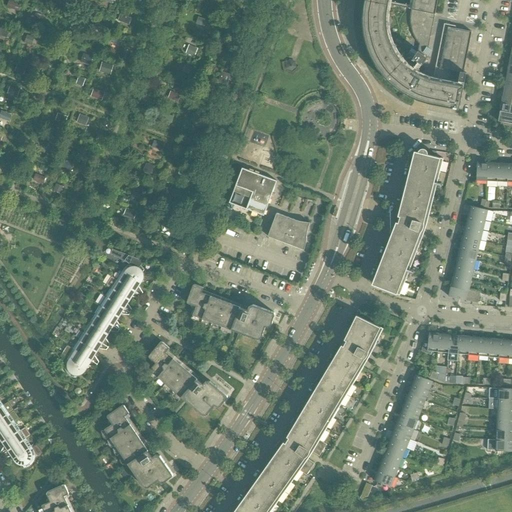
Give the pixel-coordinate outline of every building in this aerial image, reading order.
[(389,0),(364,0),(363,6),(363,9),(362,13),(362,17),(362,21),(362,24),(363,28),(363,32),(364,35),(364,39),(365,43),(366,46),(368,50),(369,53),(371,56),(372,60),(374,63),(376,66),(378,69),(380,72),(383,75),(385,78),(388,81),(390,83),(393,86),(396,88),(399,90),(402,92),(405,94),(408,96),(413,98),(418,100),(421,101),(429,104),(456,109),(459,109),(459,107),(466,73),(463,72),(472,32),(444,26),(433,80),(431,79),(428,78),(427,78),(425,77),(423,76),(419,74),(415,72),(413,70),(410,68),(408,66),(405,64),(403,62),(401,59),(399,57),(396,53),(394,50),(393,47),(392,45),(390,42),(389,39),(388,36),(388,33),(387,29),(387,26),(386,23),(386,20),(386,17),(387,14),(387,11),(389,0)] [(413,0),(411,9),(411,12),(410,14),(410,17),(410,19),(410,22),(410,24),(411,27),(411,29),(412,31),(413,34),(413,35),(414,37),(415,39),(417,41),(418,43),(419,44),(418,51),(417,51),(413,58),(422,65),(427,57),(426,57),(428,46),(429,46),(437,0),(413,0)] [(8,7),(17,10),(18,6),(20,6),(20,5),(10,1),(8,7)] [(272,96),(272,95),(260,91),(292,3),(260,91),(272,96)] [(118,21),(127,24),(130,18),(121,15),(118,21)] [(32,24),(38,26),(40,20),(34,18),(32,24)] [(197,24),(206,27),(208,23),(209,23),(210,21),(199,18),(197,24)] [(104,27),(103,27),(104,26),(95,23),(93,29),(102,32),(103,28),(104,28),(104,27)] [(2,28),(0,32),(0,34),(7,37),(8,34),(10,34),(10,32),(9,32),(9,31),(2,28)] [(24,42),(31,44),(33,38),(27,36),(26,40),(25,40),(24,42)] [(122,39),(113,36),(111,42),(120,46),(122,39)] [(187,53),(194,56),(197,50),(190,47),(187,53)] [(80,62),(89,66),(93,57),(83,53),(80,62)] [(103,64),(101,70),(110,73),(111,69),(112,67),(103,64)] [(16,71),(23,74),(25,68),(18,65),(16,71)] [(185,65),(183,71),(189,74),(191,68),(185,65)] [(219,80),(227,83),(229,75),(222,72),(219,80)] [(79,77),(76,83),(82,86),(85,80),(79,77)] [(8,93),(17,97),(19,90),(10,87),(8,93)] [(92,96),(101,99),(103,93),(94,90),(92,96)] [(511,93),(504,92),(502,101),(511,103),(511,93)] [(174,93),(172,99),(178,101),(180,95),(174,93)] [(210,99),(219,103),(221,97),(212,93),(210,99)] [(511,103),(502,101),(500,111),(511,113),(511,103)] [(239,160),(247,164),(247,163),(240,160),(240,159),(239,158),(239,157),(237,155),(247,128),(271,136),(275,148),(277,159),(274,172),(277,159),(275,148),(272,136),(247,127),(256,104),(255,104),(237,155),(238,156),(238,157),(239,158),(239,159),(239,160)] [(507,123),(507,125),(511,125),(511,113),(500,111),(498,121),(507,123)] [(0,116),(0,118),(8,121),(11,115),(2,112),(0,116)] [(56,120),(65,123),(67,117),(58,114),(56,120)] [(172,117),(165,114),(162,120),(170,123),(172,117)] [(78,121),(85,124),(87,118),(80,115),(78,121)] [(69,143),(76,146),(78,140),(71,138),(69,143)] [(160,150),(161,150),(162,148),(160,148),(162,144),(154,141),(152,147),(160,150)] [(427,224),(440,172),(443,159),(427,155),(427,154),(427,153),(427,152),(427,151),(426,151),(426,150),(425,149),(424,149),(423,149),(422,149),(421,149),(420,150),(419,150),(419,151),(418,151),(418,152),(414,151),(398,216),(400,217),(398,223),(396,222),(372,284),(400,295),(424,233),(427,224)] [(61,165),(68,169),(71,162),(64,159),(61,165)] [(476,180),(487,181),(488,163),(477,162),(476,180)] [(487,181),(497,181),(498,163),(488,163),(487,181)] [(497,181),(508,182),(508,164),(498,163),(497,181)] [(146,164),(144,170),(151,172),(154,166),(146,164)] [(229,203),(258,213),(264,216),(277,181),(242,168),(229,203)] [(185,169),(183,175),(192,178),(194,172),(185,169)] [(36,174),(34,180),(43,184),(45,178),(36,174)] [(134,192),(132,198),(141,202),(143,195),(134,192)] [(371,198),(373,199),(375,199),(378,200),(381,203),(383,205),(384,207),(384,209),(384,213),(385,213),(385,209),(385,207),(384,205),(382,203),(379,200),(376,198),(374,198),(371,198)] [(470,206),(467,216),(485,220),(488,210),(470,206)] [(125,215),(134,219),(136,213),(128,210),(125,215)] [(268,236),(301,248),(304,250),(305,247),(305,245),(306,242),(306,239),(306,236),(307,234),(307,231),(308,229),(308,227),(309,224),(310,223),(299,221),(277,213),(268,236)] [(467,216),(465,226),(483,230),(485,220),(467,216)] [(166,220),(164,226),(173,230),(175,224),(166,220)] [(465,226),(463,236),(480,240),(483,230),(465,226)] [(463,236),(460,246),(478,250),(480,240),(463,236)] [(460,246),(458,256),(476,260),(478,250),(460,246)] [(122,271),(141,283),(142,281),(143,280),(143,278),(143,277),(143,276),(143,275),(143,273),(143,272),(144,270),(143,269),(142,268),(141,267),(140,266),(139,265),(143,260),(112,249),(110,254),(130,265),(128,265),(127,266),(126,267),(125,268),(124,269),(123,270),(122,271)] [(458,256),(456,266),(473,270),(476,260),(458,256)] [(150,271),(156,274),(159,268),(153,265),(150,271)] [(456,266),(453,276),(471,280),(473,270),(456,266)] [(122,271),(117,280),(141,295),(143,293),(139,286),(141,283),(122,271)] [(453,276),(451,285),(469,289),(471,280),(453,276)] [(107,285),(111,288),(130,300),(132,297),(140,298),(141,295),(117,280),(112,277),(107,285)] [(192,315),(236,331),(256,339),(258,339),(260,339),(261,337),(262,335),(263,334),(265,326),(266,326),(267,327),(268,326),(269,326),(270,326),(271,325),(272,324),(272,323),(272,321),(275,315),(275,314),(275,313),(274,313),(274,312),(253,305),(249,307),(247,310),(240,307),(202,292),(203,287),(195,284),(194,284),(194,285),(193,285),(187,301),(187,302),(187,303),(188,303),(196,306),(192,315)] [(480,292),(469,289),(451,285),(448,296),(478,303),(480,292)] [(111,288),(106,297),(130,312),(132,310),(128,304),(130,300),(111,288)] [(106,297),(101,306),(119,317),(121,314),(129,315),(130,312),(106,297)] [(101,306),(95,314),(119,330),(121,327),(117,321),(119,317),(101,306)] [(95,314),(90,323),(108,335),(110,331),(118,332),(119,330),(95,314)] [(341,345),(328,367),(287,437),(289,438),(285,443),(283,442),(233,511),(270,511),(300,470),(306,475),(314,464),(308,459),(312,452),(319,456),(326,444),(320,440),(363,367),(367,360),(371,353),(375,346),(383,328),(360,317),(356,315),(344,340),(346,341),(343,346),(341,345)] [(90,323),(84,332),(108,347),(110,345),(106,338),(108,335),(90,323)] [(84,332),(78,340),(97,352),(99,349),(107,350),(108,347),(84,332)] [(438,352),(439,333),(429,332),(428,342),(425,341),(424,341),(424,342),(423,342),(423,343),(421,351),(430,354),(432,351),(438,352)] [(438,352),(448,353),(450,334),(439,333),(438,352)] [(448,353),(458,354),(460,335),(450,334),(448,353)] [(458,354),(469,355),(470,336),(460,335),(458,354)] [(469,355),(479,356),(480,337),(470,336),(469,355)] [(479,356),(489,357),(491,338),(480,337),(479,356)] [(489,357),(499,358),(501,339),(491,338),(489,357)] [(499,358),(509,359),(511,340),(501,339),(499,358)] [(78,340),(73,349),(97,364),(99,362),(95,355),(97,352),(78,340)] [(150,370),(185,400),(187,402),(201,414),(203,415),(205,415),(207,415),(208,413),(209,411),(214,405),(215,406),(216,406),(217,407),(218,407),(219,407),(220,406),(221,405),(222,405),(223,403),(227,398),(227,397),(228,397),(228,396),(227,396),(227,395),(210,381),(205,381),(203,384),(166,352),(169,348),(163,342),(162,342),(161,342),(160,342),(149,355),(149,356),(149,357),(150,358),(156,363),(150,370)] [(63,354),(68,358),(86,369),(88,366),(96,367),(97,364),(73,349),(68,346),(63,354)] [(86,369),(68,358),(67,359),(66,360),(65,361),(65,363),(65,364),(65,365),(65,367),(65,368),(65,370),(66,371),(66,372),(67,373),(68,374),(69,375),(70,376),(72,377),(73,377),(74,378),(76,378),(77,375),(78,375),(79,375),(81,375),(82,374),(83,373),(84,373),(84,372),(85,371),(86,369)] [(432,371),(430,376),(430,377),(437,380),(439,374),(436,372),(432,371)] [(416,375),(412,384),(429,391),(433,381),(416,375)] [(412,384),(408,394),(425,400),(429,391),(412,384)] [(511,388),(498,388),(498,399),(511,399),(511,388)] [(408,394),(404,403),(421,410),(425,400),(408,394)] [(511,399),(498,399),(497,409),(511,409),(511,399)] [(0,419),(13,410),(8,402),(3,405),(0,407),(0,419)] [(404,403),(400,413),(417,420),(421,410),(404,403)] [(148,449),(141,440),(125,416),(129,413),(124,406),(124,405),(123,405),(122,405),(108,415),(107,415),(107,416),(107,417),(112,424),(104,429),(143,485),(144,487),(146,487),(148,487),(150,486),(151,485),(158,480),(158,481),(159,482),(160,482),(161,482),(162,483),(163,483),(163,482),(164,482),(165,481),(167,480),(172,476),(173,475),(173,474),(172,474),(160,456),(155,455),(153,456),(148,449)] [(511,409),(497,409),(497,419),(511,419),(511,409)] [(0,432),(15,423),(20,419),(13,410),(0,419),(0,432)] [(400,413),(397,423),(414,429),(417,420),(400,413)] [(447,425),(453,426),(455,419),(449,417),(448,421),(447,425)] [(511,419),(497,419),(496,430),(511,430),(511,419)] [(0,439),(2,443),(20,431),(15,423),(0,432),(0,439)] [(397,423),(393,432),(410,439),(414,429),(397,423)] [(511,430),(496,430),(496,440),(511,440),(511,430)] [(0,452),(2,455),(26,439),(20,431),(2,443),(4,446),(0,452)] [(393,432),(389,442),(406,448),(410,439),(393,432)] [(11,456),(14,460),(32,448),(26,439),(2,455),(4,458),(11,456)] [(511,440),(496,440),(495,450),(511,451),(511,440)] [(389,442),(385,451),(402,458),(406,448),(389,442)] [(37,444),(32,448),(14,460),(15,462),(16,463),(17,464),(18,464),(19,465),(20,465),(21,465),(22,465),(24,468),(25,468),(27,467),(28,467),(29,466),(30,465),(31,464),(32,463),(33,462),(34,461),(34,459),(34,458),(35,457),(35,458),(42,453),(38,446),(37,444)] [(385,451),(381,461),(398,468),(402,458),(385,451)] [(381,461),(378,471),(395,477),(398,468),(381,461)] [(395,477),(378,471),(374,480),(377,482),(376,485),(382,488),(383,484),(391,487),(395,477)] [(410,475),(412,481),(419,479),(417,473),(413,474),(410,475)] [(50,501),(41,505),(44,511),(71,511),(64,496),(69,493),(65,485),(64,485),(64,484),(63,484),(48,491),(47,492),(47,493),(47,494),(50,501)]
